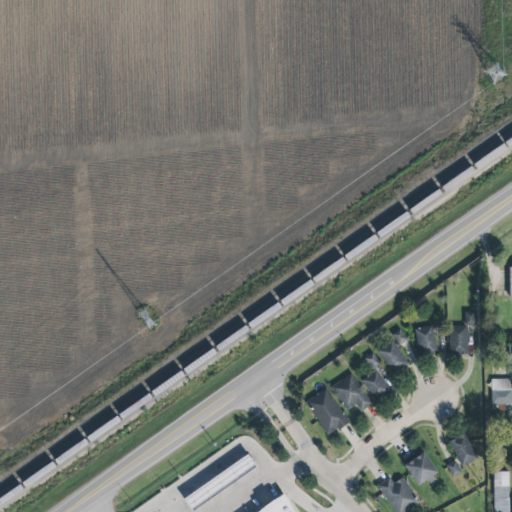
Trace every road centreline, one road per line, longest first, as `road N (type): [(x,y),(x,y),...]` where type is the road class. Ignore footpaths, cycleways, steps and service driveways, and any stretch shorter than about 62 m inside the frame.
road 1 (secondary): [(69,511),(511,199)]
road 2 (residential): [(255,380),(358,511)]
road 3 (residential): [(438,399),(335,483)]
